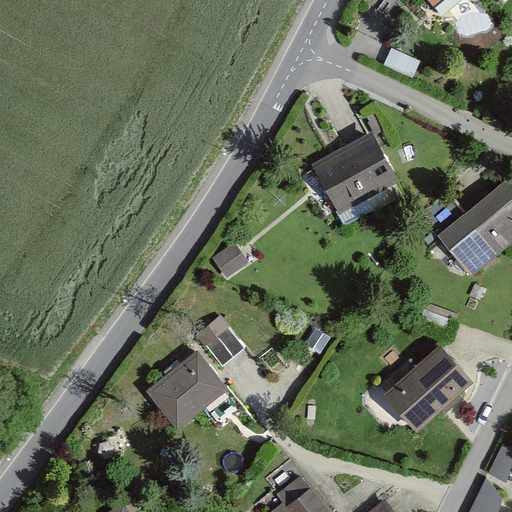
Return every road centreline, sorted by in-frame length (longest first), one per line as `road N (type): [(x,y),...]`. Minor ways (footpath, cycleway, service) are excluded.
road 1 (tertiary): [(306,52),(0,496)]
road 2 (residential): [(511,149),(306,52)]
road 3 (residential): [(444,511),(511,372)]
